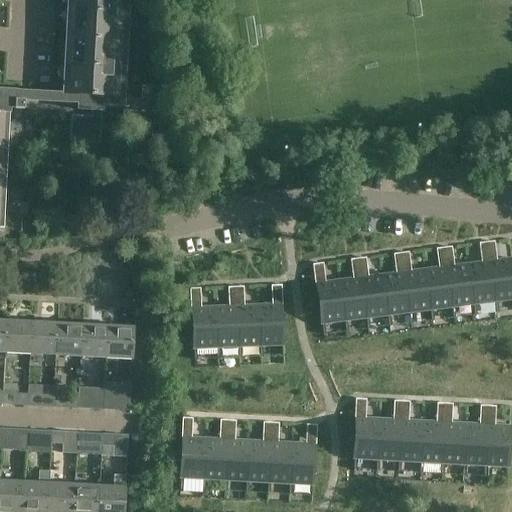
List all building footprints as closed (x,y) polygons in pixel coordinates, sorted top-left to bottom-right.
[(75,0),(75,8),(121,10),(121,0),(75,0)] [(69,21),(68,36),(120,39),(121,26),(123,26),(124,10),(121,10),(75,8),(70,8),(69,11),(75,11),(74,22),(69,21)] [(120,39),(68,36),(67,54),(73,55),(72,65),(67,65),(66,68),(72,68),(118,71),(121,71),(122,55),(119,55),(120,42),(123,42),(123,39),(120,39)] [(118,71),(72,68),(71,79),(66,79),(65,97),(120,99),(120,84),(118,84),(118,71)] [(142,87),(141,100),(166,102),(163,88),(142,87)] [(0,128),(5,129),(5,115),(11,115),(12,110),(16,110),(16,111),(26,111),(26,102),(17,101),(18,93),(0,91),(0,128)] [(72,117),(71,144),(101,146),(103,111),(102,111),(103,106),(80,104),(80,110),(79,110),(79,111),(93,112),(92,118),(72,117)] [(124,111),(123,125),(172,128),(169,114),(124,111)] [(488,255),(496,254),(494,242),(487,243),(488,255)] [(488,255),(487,243),(480,244),(481,256),(488,255)] [(453,260),(451,248),(444,249),(446,261),(453,260)] [(444,249),(437,250),(438,261),(446,261),(444,249)] [(410,265),(409,253),(401,254),(403,266),(410,265)] [(403,266),(401,254),(394,255),(395,267),(403,266)] [(360,271),(358,259),(351,260),(353,272),(360,271)] [(367,270),(366,259),(358,259),(360,271),(367,270)] [(511,298),(511,260),(491,263),(497,313),(498,313),(497,301),(511,298)] [(497,313),(491,263),(469,266),(476,316),(477,315),(476,304),(494,301),(496,313),(497,313)] [(324,276),(323,264),(314,265),(316,277),(324,276)] [(476,316),(469,266),(448,268),(454,318),(456,318),(454,306),(473,304),(474,316),(476,316)] [(454,318),(448,268),(426,271),(433,321),(434,321),(433,309),(451,307),(453,319),(454,318)] [(433,321),(426,271),(405,274),(411,324),(413,324),(411,312),(430,309),(431,321),(433,321)] [(411,324),(405,274),(384,277),(390,327),(391,326),(390,315),(408,312),(410,324),(411,324)] [(390,327),(384,277),(362,279),(368,329),(370,329),(368,317),(387,315),(389,327),(390,327)] [(368,329),(362,279),(341,282),(347,332),(349,332),(347,320),(366,318),(367,330),(368,329)] [(347,332),(341,282),(317,285),(323,335),(326,335),(324,323),(344,320),(346,332),(347,332)] [(280,286),(272,286),(272,298),(281,298),(280,286)] [(200,289),(191,290),(192,302),(200,301),(200,289)] [(282,345),(281,306),(260,307),(262,357),(263,357),(262,345),(282,345)] [(262,357),(260,307),(238,308),(240,358),(241,358),(241,346),(260,346),(260,358),(262,357)] [(240,358),(238,308),(216,309),(218,359),(220,359),(219,347),(238,346),(239,358),(240,358)] [(218,359),(216,309),(192,310),(194,360),(197,360),(196,348),(216,347),(217,359),(218,359)] [(0,354),(8,355),(10,323),(0,322),(0,354)] [(35,324),(10,323),(8,355),(33,357),(35,324)] [(35,324),(33,357),(58,358),(59,326),(35,324)] [(85,327),(59,326),(58,358),(84,359),(85,327)] [(110,328),(85,327),(84,359),(108,361),(110,328)] [(135,330),(110,328),(108,361),(133,362),(135,330)] [(17,386),(6,385),(5,406),(30,408),(31,387),(29,387),(28,395),(17,395),(17,386)] [(31,387),(30,408),(55,409),(56,388),(54,388),(53,397),(42,397),(43,387),(31,387)] [(118,391),(107,391),(106,412),(109,412),(129,413),(131,388),(118,387),(118,391)] [(68,389),(56,388),(55,409),(80,411),(82,390),(79,389),(78,398),(68,398),(68,389)] [(107,391),(82,390),(80,411),(106,412),(107,391)] [(366,400),(357,400),(357,412),(365,412),(366,400)] [(445,404),(438,404),(437,416),(444,416),(445,404)] [(452,405),(445,404),(444,416),(452,417),(452,405)] [(495,407),(488,407),(487,419),(495,419),(495,407)] [(192,419),(184,419),(183,431),(192,431),(192,419)] [(381,421),(356,420),(353,470),(356,470),(357,458),(377,459),(376,471),(378,471),(381,421)] [(227,433),(228,421),(221,421),(220,433),(227,433)] [(402,422),(381,421),(378,471),(379,471),(380,459),(398,460),(398,472),(399,472),(402,422)] [(424,423),(402,422),(399,472),(401,472),(401,461),(420,462),(419,474),(421,474),(424,423)] [(270,436),(271,424),(264,423),(263,435),(270,436)] [(445,425),(424,423),(421,474),(422,474),(423,462),(442,463),(441,475),(443,475),(445,425)] [(467,426),(445,425),(443,475),(444,475),(444,463),(463,464),(462,476),(464,476),(467,426)] [(316,426),(307,426),(306,438),(315,438),(316,426)] [(489,427),(467,426),(464,476),(465,476),(466,464),(485,465),(484,477),(486,477),(489,427)] [(510,428),(489,427),(486,477),(487,477),(487,465),(508,467),(510,428)] [(29,432),(4,431),(3,452),(26,453),(27,444),(28,444),(29,432)] [(54,433),(29,432),(28,444),(37,445),(37,454),(51,455),(52,445),(53,445),(54,433)] [(54,433),(53,445),(63,446),(62,455),(76,456),(77,447),(79,447),(79,435),(54,433)] [(79,435),(79,447),(104,448),(104,436),(79,435)] [(104,436),(104,448),(113,449),(113,458),(127,459),(128,438),(104,436)] [(202,490),(204,490),(207,440),(183,439),(180,489),(182,489),(183,477),(203,478),(202,490)] [(204,490),(205,490),(206,478),(225,480),(224,491),(226,492),(229,441),(207,440),(204,490)] [(247,493),(250,443),(229,441),(226,492),(227,492),(227,480),(246,481),(246,493),(247,493)] [(272,444),(250,443),(247,493),(248,493),(249,481),(268,482),(267,494),(269,494),(272,444)] [(293,445),(272,444),(269,494),(270,494),(271,482),(289,483),(289,495),(290,495),(293,445)] [(314,446),(293,445),(290,495),(291,495),(292,483),(312,485),(314,446)] [(38,485),(26,485),(24,511),(49,511),(51,486),(52,472),(39,472),(38,485)] [(114,490),(101,489),(100,511),(125,511),(127,477),(115,476),(114,490)] [(1,483),(0,500),(0,511),(24,511),(26,485),(1,483)] [(51,486),(49,511),(74,511),(76,488),(51,486)] [(100,511),(101,489),(76,488),(74,511),(100,511)]
